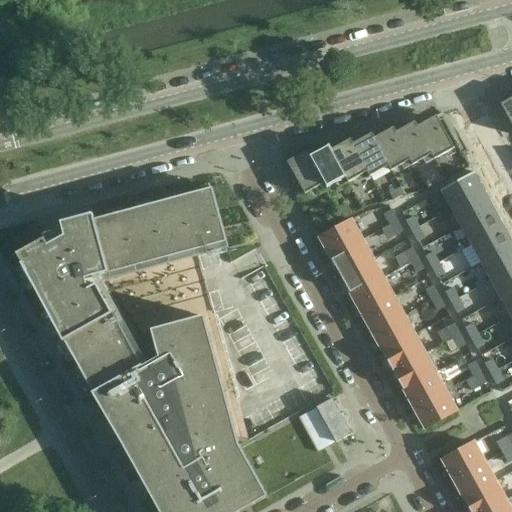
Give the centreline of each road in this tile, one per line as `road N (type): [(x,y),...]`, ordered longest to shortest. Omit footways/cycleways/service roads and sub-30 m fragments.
road 1 (tertiary): [(511,8),(0,149)]
road 2 (residential): [(223,132),(403,458)]
road 3 (tertiary): [(223,132),(511,56)]
road 4 (residential): [(111,511),(0,308)]
road 5 (tertiary): [(0,193),(223,132)]
